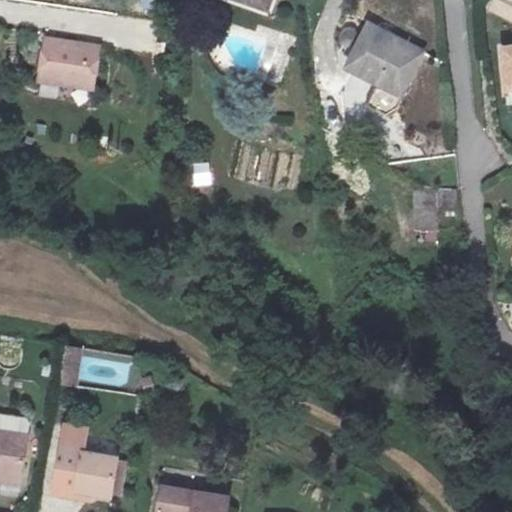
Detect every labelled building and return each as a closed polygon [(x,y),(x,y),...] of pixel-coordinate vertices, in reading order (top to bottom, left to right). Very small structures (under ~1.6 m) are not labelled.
[(417,46),(361,18),(341,60),(397,89),(417,46)] [(101,47),(49,39),(42,82),(95,89),(101,47)] [(511,44),(501,45),(505,92),(511,91),(511,44)] [(210,162),(193,163),(195,186),(212,185),(210,162)] [(418,189),(418,228),(437,228),(437,189),(418,189)] [(59,384),(79,387),(86,346),(66,343),(59,384)] [(0,473),(11,475),(15,444),(0,441),(0,473)] [(99,493),(103,455),(72,452),(70,464),(51,462),(47,495),(66,497),(67,488),(99,493)] [(215,511),(218,488),(153,478),(148,511),(215,511)]
